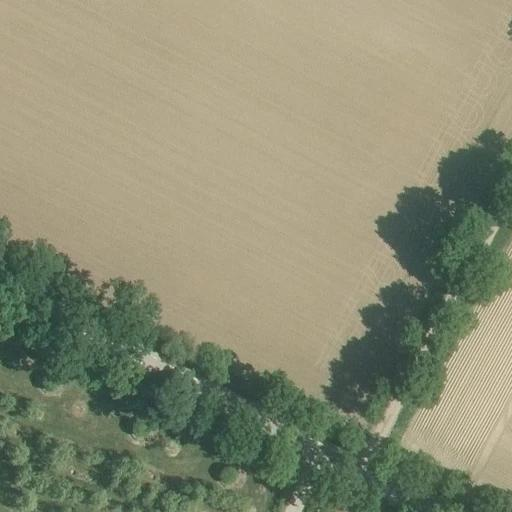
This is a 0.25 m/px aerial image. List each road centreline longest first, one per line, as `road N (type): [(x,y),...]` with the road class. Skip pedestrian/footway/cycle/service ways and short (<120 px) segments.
road 1 (unclassified): [(441,511),(0,278)]
road 2 (track): [(360,471),(511,191)]
